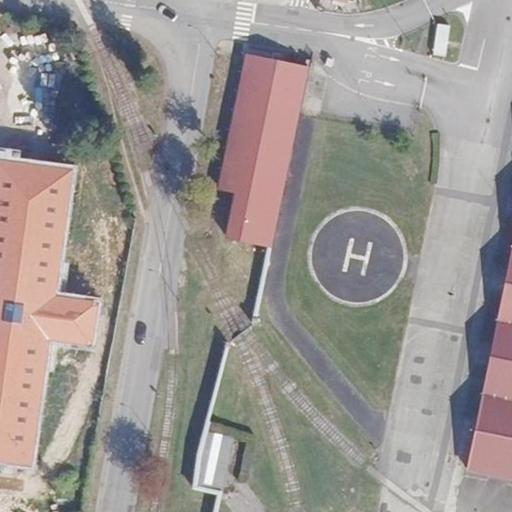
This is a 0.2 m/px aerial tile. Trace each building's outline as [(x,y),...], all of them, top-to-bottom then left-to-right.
[(444,56),(448,25),(434,23),(430,54),(444,56)] [(397,48),(407,49),(409,39),(398,37),(397,48)] [(276,216),(308,69),(282,63),(246,56),(219,189),(236,192),(226,237),(269,246),(276,216)] [(54,297),(71,172),(0,161),(0,461),(30,466),(47,349),(73,353),(75,342),(87,344),(92,341),(97,307),(93,302),(54,297)] [(511,477),(511,246),(467,468),(511,477)] [(200,431),(193,453),(193,489),(221,495),(233,438),(200,431)]
